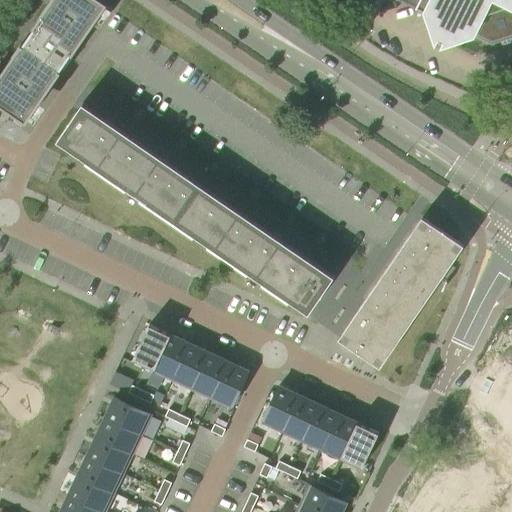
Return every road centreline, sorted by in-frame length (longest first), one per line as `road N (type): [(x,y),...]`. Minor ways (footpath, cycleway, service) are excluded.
road 1 (residential): [(376,229),(108,45),(25,157),(2,216)]
road 2 (residential): [(425,418),(2,216)]
road 3 (secondary): [(511,193),(228,0)]
